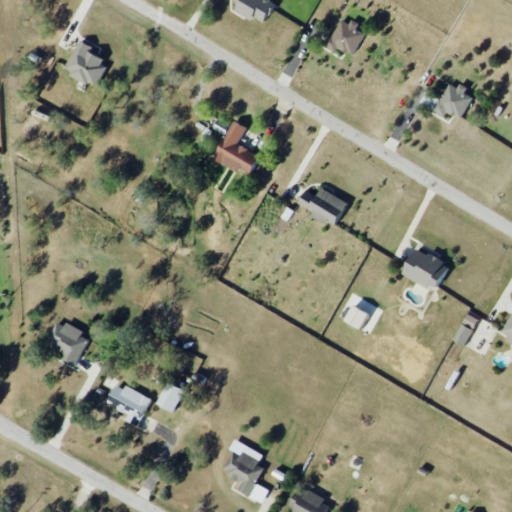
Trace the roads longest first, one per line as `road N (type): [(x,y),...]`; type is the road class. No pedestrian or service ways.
road 1 (residential): [(511,228),(132,0)]
road 2 (residential): [(0,423),(153,511)]
